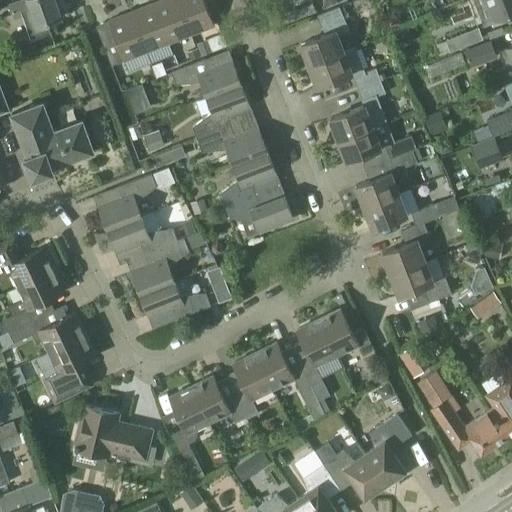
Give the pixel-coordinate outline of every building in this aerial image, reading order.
[(63,17),(56,0),(19,0),(11,3),(15,17),(22,15),(31,40),(52,32),(48,22),(63,17)] [(163,45),(189,35),(174,0),(159,0),(148,4),(163,45)] [(204,0),(174,0),(189,35),(215,25),(204,0)] [(511,0),(488,0),(492,9),(497,22),(511,15),(511,0)] [(148,4),(122,14),(138,55),(146,52),(151,63),(174,54),(169,42),(163,45),(148,4)] [(301,43),(309,65),(344,51),(338,35),(349,31),(339,6),(317,15),(325,34),(301,43)] [(297,8),(285,12),(288,22),(300,17),(297,8)] [(114,34),(102,39),(112,65),(123,60),(128,72),(151,63),(146,52),(138,55),(122,14),(108,20),(114,34)] [(396,14),(387,18),(390,27),(400,24),(396,14)] [(467,44),(462,31),(446,37),(451,49),(467,44)] [(212,52),(207,40),(197,44),(201,56),(212,52)] [(498,58),(491,40),(464,50),(471,68),(498,58)] [(500,85),(511,80),(511,45),(500,51),(506,67),(495,71),(500,85)] [(358,88),(381,79),(377,68),(365,72),(356,47),(344,52),(344,51),(309,65),(317,86),(352,72),(358,88)] [(187,53),(190,60),(201,56),(198,49),(187,53)] [(207,96),(241,83),(232,60),(209,69),(204,58),(171,71),(176,83),(201,81),(207,96)] [(156,77),(166,73),(162,62),(152,66),(156,77)] [(381,79),(358,88),(364,104),(330,118),(338,139),(387,120),(377,96),(385,93),(381,79)] [(241,83),(207,96),(213,110),(193,126),(197,138),(231,126),(226,114),(250,105),(241,83)] [(151,107),(142,84),(125,90),(135,114),(151,107)] [(45,102),(12,113),(27,154),(25,155),(33,176),(53,168),(53,166),(93,151),(81,118),(55,128),(45,102)] [(511,129),(511,111),(487,121),(493,137),(511,129)] [(390,158),(413,149),(416,147),(411,135),(395,141),(387,120),(338,139),(346,160),(385,145),(390,158)] [(132,139),(142,136),(138,125),(128,128),(132,139)] [(231,126),(197,138),(202,150),(228,148),(234,163),(267,150),(258,127),(235,137),(231,126)] [(150,152),(165,146),(159,131),(144,136),(150,152)] [(479,166),(502,158),(495,137),(471,145),(479,166)] [(450,139),(438,144),(442,156),(454,151),(450,139)] [(413,149),(390,158),(395,170),(356,185),(364,206),(399,193),(395,181),(408,176),(404,166),(417,161),(413,149)] [(267,150),(234,163),(239,178),(219,193),(224,206),(257,193),(252,181),(276,172),(267,150)] [(166,151),(152,157),(156,166),(170,160),(166,151)] [(108,229),(142,216),(136,201),(156,185),(151,173),(118,186),(123,197),(99,206),(108,229)] [(257,193),(224,206),(228,218),(254,215),(260,230),(293,217),(284,194),(261,204),(257,193)] [(408,214),(399,193),(364,206),(373,227),(408,214)] [(204,199),(192,203),(196,215),(208,210),(204,199)] [(416,224),(424,222),(439,216),(434,203),(411,212),(416,224)] [(142,216),(108,229),(117,251),(140,242),(145,254),(178,240),(177,239),(173,228),(147,230),(142,216)] [(198,231),(193,219),(184,222),(189,235),(198,231)] [(382,252),(391,273),(426,260),(417,239),(429,234),(424,222),(416,224),(401,230),(406,243),(382,252)] [(204,243),(199,231),(198,231),(189,235),(184,237),(189,249),(204,243)] [(132,271),(141,293),(175,280),(169,265),(189,250),(189,249),(184,237),(177,239),(178,240),(152,251),(156,262),(132,271)] [(0,278),(12,273),(19,286),(55,269),(44,247),(19,259),(9,239),(0,243),(0,278)] [(500,260),(503,243),(488,240),(485,257),(500,260)] [(469,251),(476,248),(474,241),(466,244),(469,251)] [(223,252),(223,247),(218,244),(213,246),(213,252),(218,255),(223,252)] [(434,280),(426,260),(391,273),(399,294),(423,285),(429,301),(452,293),(445,275),(434,280)] [(65,290),(55,269),(19,286),(24,298),(8,306),(13,315),(25,309),(65,290)] [(175,280),(141,293),(150,315),(173,306),(178,317),(211,304),(206,292),(180,295),(175,280)] [(213,286),(219,301),(229,297),(230,297),(224,281),(213,286)] [(500,302),(493,292),(471,307),(478,318),(500,302)] [(341,307),(319,318),(336,354),(358,344),(363,354),(374,349),(364,327),(353,333),(341,307)] [(3,319),(9,331),(30,320),(25,309),(13,315),(3,319)] [(42,315),(30,320),(36,331),(32,333),(37,342),(44,339),(49,351),(86,334),(75,312),(47,325),(42,315)] [(434,316),(418,323),(424,338),(439,328),(434,316)] [(336,354),(319,318),(298,329),(312,357),(301,363),(301,365),(319,401),(324,398),(330,395),(316,364),(336,354)] [(0,334),(9,331),(3,319),(0,320),(0,334)] [(36,331),(30,320),(9,331),(14,342),(32,333),(36,331)] [(96,355),(86,334),(49,351),(59,371),(45,378),(56,401),(81,389),(71,367),(96,355)] [(314,404),(319,401),(301,365),(291,370),(277,341),(255,352),(273,388),(294,377),(301,392),(304,390),(310,402),(314,404)] [(427,367),(412,344),(401,352),(415,375),(427,367)] [(273,388),(255,352),(234,362),(248,391),(237,396),(246,416),(248,418),(259,412),(252,398),(273,388)] [(213,375),(191,386),(209,421),(231,411),(236,422),(246,416),(237,396),(237,394),(226,400),(213,375)] [(433,375),(419,384),(435,407),(430,410),(452,443),(457,450),(473,439),(481,452),(508,434),(491,409),(465,426),(446,398),(449,396),(442,385),(440,386),(433,375)] [(491,409),(508,434),(511,431),(511,375),(485,395),(493,407),(491,409)] [(191,386),(170,396),(188,431),(184,433),(189,443),(195,440),(198,432),(196,428),(209,421),(191,386)] [(0,404),(3,411),(19,405),(14,392),(0,397),(0,404)] [(330,409),(324,398),(319,401),(325,412),(330,409)] [(119,413),(84,404),(74,447),(109,455),(111,450),(146,458),(153,429),(118,420),(119,413)] [(298,419),(301,426),(315,419),(314,417),(312,412),(298,419)] [(374,446),(364,453),(384,483),(393,477),(395,480),(406,472),(404,470),(405,469),(390,448),(412,433),(398,412),(369,432),(374,446)] [(24,444),(15,421),(0,426),(0,442),(3,451),(24,444)] [(195,455),(189,443),(184,433),(173,439),(184,460),(195,455)] [(344,449),(323,463),(337,484),(351,475),(367,499),(378,491),(376,488),(384,483),(364,453),(355,459),(344,449)] [(0,484),(9,481),(0,456),(0,484)] [(252,475),(244,462),(235,468),(244,481),(252,475)] [(308,491),(298,498),(307,511),(337,511),(324,492),(337,484),(323,463),(303,476),(308,491)] [(28,505),(9,511),(46,511),(44,505),(31,510),(29,505),(52,496),(45,478),(21,487),(28,505)] [(193,485),(181,493),(192,510),(204,503),(193,485)] [(102,511),(104,505),(100,497),(74,491),(64,494),(60,511),(102,511)] [(277,493),(256,508),(259,511),(307,511),(298,498),(289,504),(277,493)] [(144,511),(161,511),(156,501),(142,507),(144,511)]
